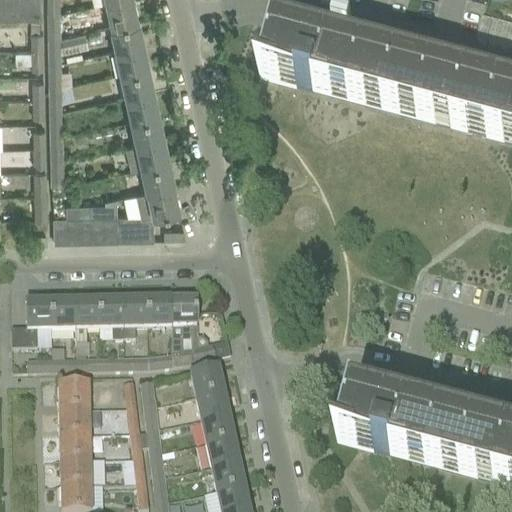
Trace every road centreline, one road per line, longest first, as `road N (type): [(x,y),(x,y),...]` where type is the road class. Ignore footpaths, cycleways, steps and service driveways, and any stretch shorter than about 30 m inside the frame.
road 1 (residential): [(511,68),(285,5),(250,1),(186,21)]
road 2 (residential): [(511,408),(352,367),(310,367),(261,384)]
road 3 (residential): [(186,21),(234,258)]
road 4 (residential): [(0,264),(234,258)]
road 5 (residential): [(261,384),(290,511)]
road 6 (residential): [(234,258),(261,384)]
